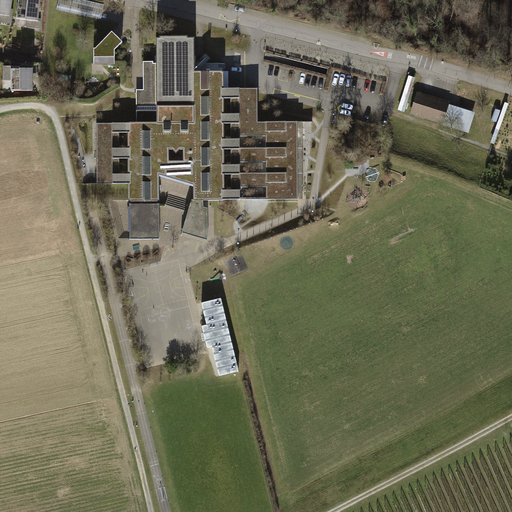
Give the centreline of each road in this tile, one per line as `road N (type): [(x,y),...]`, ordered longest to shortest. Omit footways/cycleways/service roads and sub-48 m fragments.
road 1 (track): [(0,107),(46,107),(56,117),(152,511)]
road 2 (residential): [(166,0),(511,89)]
road 3 (track): [(511,416),(328,511)]
